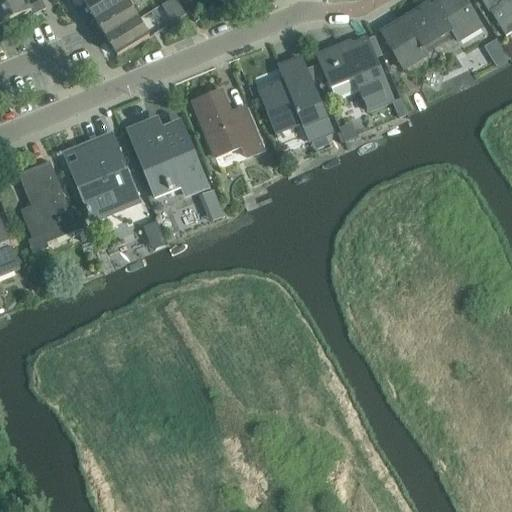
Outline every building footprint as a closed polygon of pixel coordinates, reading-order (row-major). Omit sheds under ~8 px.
[(11,0),(0,5),(0,27),(31,13),(32,17),(46,10),(42,2),(29,8),(25,0),(11,0)] [(96,0),(86,6),(96,24),(128,4),(125,0),(96,0)] [(381,34),(404,71),(427,57),(423,50),(452,33),(459,43),(482,29),(463,0),(444,0),(425,12),(422,9),(381,34)] [(511,0),(482,0),(505,38),(511,33),(511,0)] [(96,24),(107,41),(139,22),(128,4),(96,24)] [(139,22),(107,41),(118,58),(149,39),(139,22)] [(336,102),(359,93),(363,102),(364,102),(369,114),(393,104),(367,41),(342,51),(341,47),(317,57),(336,102)] [(302,60),(279,69),(285,83),(259,94),(275,134),(301,123),(310,144),(332,134),(302,60)] [(247,159),(264,153),(246,109),(231,115),(222,93),(193,105),(215,159),(243,148),(247,159)] [(182,188),(185,196),(207,187),(182,128),(164,135),(160,126),(154,129),(151,122),(128,132),(153,193),(167,187),(170,193),(182,188)] [(70,169),(91,222),(140,202),(113,138),(82,150),(85,157),(77,160),(80,165),(70,169)] [(79,232),(50,163),(18,176),(32,208),(21,213),(33,241),(43,237),(47,246),(79,232)] [(208,223),(226,215),(216,190),(198,198),(208,223)] [(0,278),(20,270),(0,220),(0,278)]
